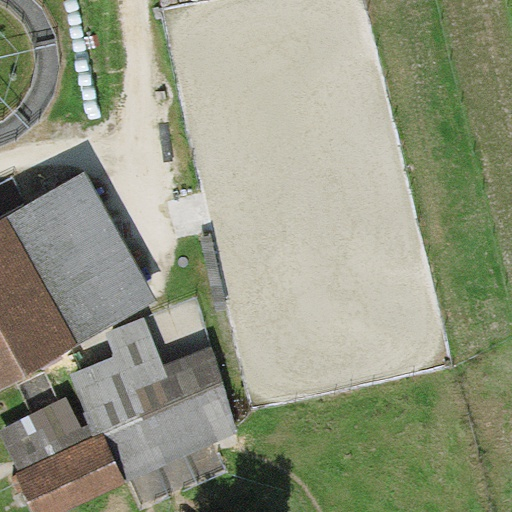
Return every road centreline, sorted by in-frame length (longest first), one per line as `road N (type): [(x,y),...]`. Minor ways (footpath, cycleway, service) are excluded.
road 1 (track): [(158,256),(132,0)]
road 2 (track): [(0,167),(150,142)]
